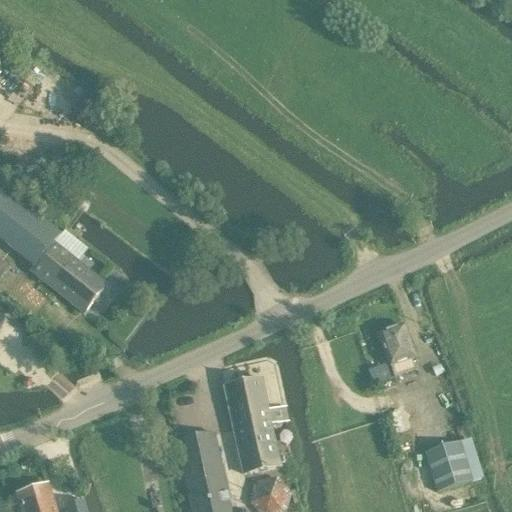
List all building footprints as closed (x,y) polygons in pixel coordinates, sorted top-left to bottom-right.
[(0,184),(0,239),(35,267),(31,272),(84,314),(94,302),(107,285),(78,263),(88,250),(65,232),(63,234),(0,184)] [(0,280),(10,268),(0,259),(0,280)] [(416,360),(406,327),(381,335),(392,368),(416,360)] [(225,388),(244,476),(281,468),(272,426),(288,423),(284,408),(269,411),(262,380),(237,386),(225,388)] [(193,511),(232,511),(216,435),(178,443),(193,511)] [(460,443),(426,454),(438,494),(472,483),(460,443)] [(277,479),(256,483),(250,505),(256,511),(286,511),(291,495),(277,479)] [(23,511),(56,511),(49,488),(19,496),(23,511)] [(85,501),(64,508),(65,511),(88,511),(85,504),(85,501)]
